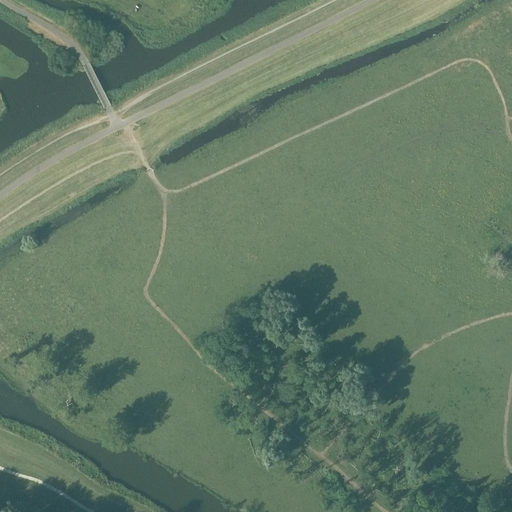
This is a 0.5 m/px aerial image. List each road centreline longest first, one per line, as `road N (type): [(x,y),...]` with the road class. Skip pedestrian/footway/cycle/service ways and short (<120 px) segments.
road 1 (unknown): [(335,0),(112,117)]
road 2 (unknown): [(0,175),(112,117)]
